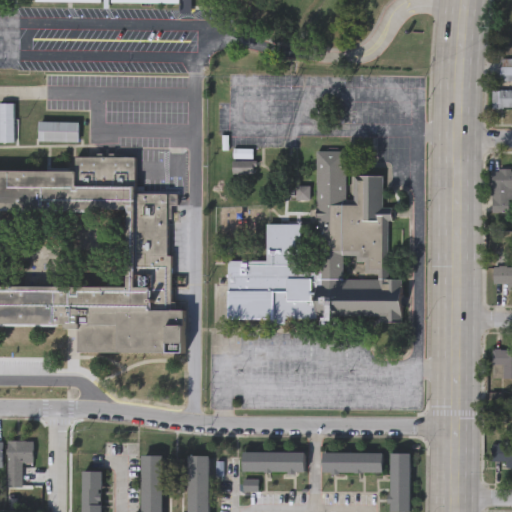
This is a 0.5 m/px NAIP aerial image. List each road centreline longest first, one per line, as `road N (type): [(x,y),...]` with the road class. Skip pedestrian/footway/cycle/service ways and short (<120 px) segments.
road 1 (primary): [(463,0),(454,511)]
road 2 (residential): [(0,410),(196,426),(455,429)]
